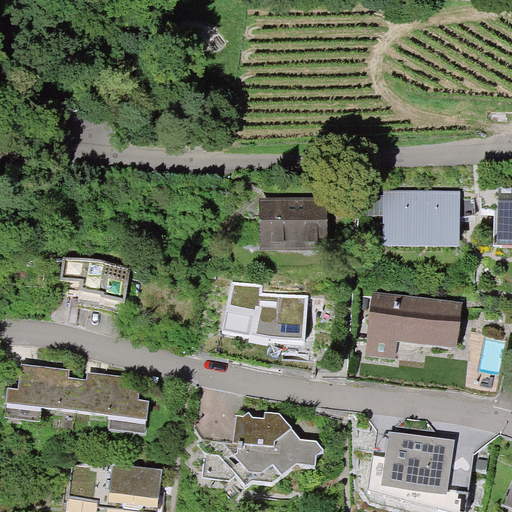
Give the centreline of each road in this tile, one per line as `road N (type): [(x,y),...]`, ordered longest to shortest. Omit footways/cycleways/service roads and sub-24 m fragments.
road 1 (residential): [(0,331),(56,335),(240,381),(511,424)]
road 2 (residential): [(0,158),(511,150)]
